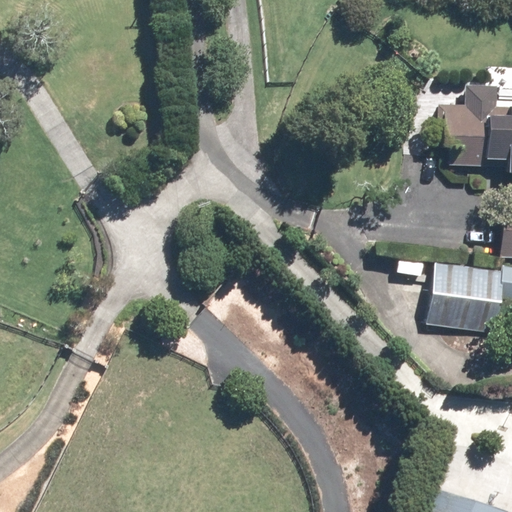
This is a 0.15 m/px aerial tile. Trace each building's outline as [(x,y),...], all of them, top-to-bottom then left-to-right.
[(511,110),(498,110),(498,89),(468,89),(468,110),(440,110),(440,133),(449,133),(448,151),(453,151),(453,167),(511,167),(511,110)] [(502,260),(511,260),(511,207),(503,207),(502,260)] [(421,261),(394,259),(393,276),(419,279),(421,261)] [(429,326),(498,337),(503,300),(511,301),(511,270),(503,269),(502,276),(438,266),(429,326)] [(434,511),(508,511),(511,506),(444,483),(434,511)]
